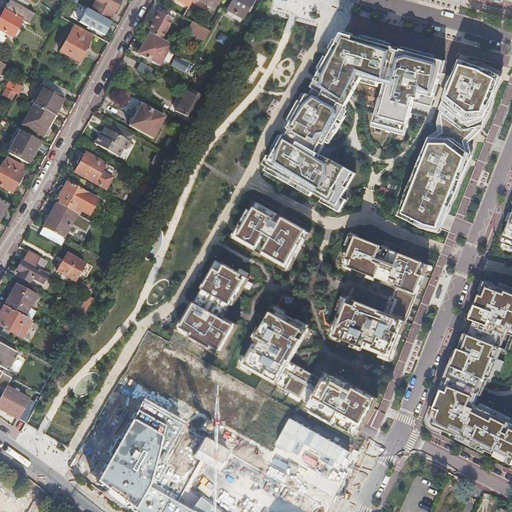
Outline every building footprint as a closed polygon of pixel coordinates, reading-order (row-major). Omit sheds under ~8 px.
[(25,8),(29,0),(10,0),(12,1),(25,8)] [(101,16),(108,21),(120,0),(119,0),(95,0),(90,10),(101,16)] [(235,13),(242,17),(252,0),(232,0),(228,9),(235,13)] [(19,18),(25,8),(12,1),(6,10),(4,9),(0,16),(0,18),(1,19),(0,21),(0,30),(11,37),(20,21),(23,23),(25,21),(19,18)] [(74,24),(92,34),(101,16),(90,10),(88,9),(83,17),(77,14),(73,23),(74,24)] [(147,31),(149,32),(161,39),(172,19),(159,11),(147,31)] [(204,41),(209,32),(192,22),(187,31),(204,41)] [(78,61),(92,34),(74,24),(69,35),(61,50),(78,61)] [(160,66),(171,45),(161,39),(149,32),(137,53),(160,66)] [(387,45),(346,33),(340,50),(335,48),(333,57),(338,58),(332,74),(378,87),(379,83),(385,84),(373,127),(405,136),(414,102),(432,107),(441,78),(446,61),(395,47),(394,50),(386,47),(387,45)] [(150,77),(155,70),(141,62),(137,70),(150,77)] [(221,72),(223,68),(216,64),(213,68),(221,72)] [(480,70),(463,65),(443,116),(444,133),(433,140),(404,214),(427,226),(439,229),(469,154),(466,141),(479,128),(498,79),(480,70)] [(16,94),(25,98),(29,90),(10,79),(5,87),(6,88),(15,93),(16,94)] [(286,135),(268,167),(337,206),(356,173),(329,158),(328,159),(318,153),(321,147),(325,146),(345,110),(343,108),(347,101),(315,83),(289,129),(291,130),(287,136),(286,135)] [(35,104),(55,115),(64,98),(44,87),(35,104)] [(11,99),(15,93),(6,88),(3,95),(11,99)] [(202,104),(206,98),(188,88),(175,111),(185,117),(186,115),(191,118),(199,102),(202,104)] [(43,136),(55,115),(35,104),(34,104),(23,124),(43,136)] [(129,125),(152,139),(164,117),(141,104),(129,125)] [(191,124),(194,120),(191,118),(186,115),(185,117),(183,120),(191,124)] [(124,149),(132,135),(108,121),(100,135),(97,134),(93,142),(116,155),(121,148),(124,149)] [(8,153),(28,164),(40,141),(21,130),(17,136),(19,141),(16,146),(11,149),(8,153)] [(85,153),(74,172),(104,188),(110,178),(111,179),(116,170),(85,153)] [(152,165),(159,168),(163,159),(157,156),(152,165)] [(2,162),(0,165),(0,185),(12,192),(22,174),(19,172),(22,166),(6,157),(3,162),(2,162)] [(57,203),(75,213),(77,208),(88,214),(97,199),(66,182),(58,198),(60,199),(57,203)] [(139,191),(145,194),(149,188),(143,184),(139,191)] [(66,232),(76,214),(75,213),(57,203),(54,210),(53,209),(43,227),(61,237),(62,238),(63,238),(66,232)] [(282,261),(290,266),(303,243),(309,232),(259,203),(254,211),(250,209),(236,234),(242,237),(240,241),(281,264),(282,261)] [(76,214),(66,232),(73,235),(76,229),(85,234),(91,222),(76,214)] [(511,218),(503,242),(511,246),(511,218)] [(58,244),(61,237),(43,227),(39,234),(58,244)] [(406,322),(429,265),(354,235),(342,264),(383,280),(398,286),(392,300),(387,313),(351,299),(349,303),(345,301),(333,331),(337,332),(336,336),(358,345),(359,346),(386,356),(387,353),(393,355),(401,335),(397,333),(402,321),(406,322)] [(28,251),(23,260),(36,267),(41,259),(28,251)] [(56,271),(74,281),(84,263),(67,253),(56,271)] [(36,267),(41,270),(45,261),(41,259),(36,267)] [(46,275),(21,261),(16,270),(21,272),(19,277),(28,282),(30,277),(41,284),(46,275)] [(247,277),(220,262),(181,331),(221,353),(236,326),(223,318),(227,312),(231,304),(232,305),(245,281),(247,277)] [(511,465),(511,422),(479,404),(486,388),(511,331),(511,286),(481,276),(424,416),(433,432),(511,466),(511,465)] [(77,290),(84,294),(88,287),(81,283),(77,290)] [(15,284),(4,305),(24,316),(36,295),(15,284)] [(83,315),(89,304),(92,299),(87,296),(78,313),(83,315)] [(24,316),(4,305),(0,312),(0,325),(21,338),(31,320),(24,316)] [(276,315),(272,312),(259,335),(246,359),(249,361),(246,367),(266,378),(268,374),(280,381),(277,385),(317,407),(314,411),(357,435),(372,408),(376,399),(359,390),(334,376),(330,383),(291,362),(296,353),(308,332),(304,330),(306,326),(279,311),(276,315)] [(0,386),(4,389),(5,387),(10,378),(0,372),(0,386)] [(0,396),(0,409),(25,423),(38,400),(35,398),(30,408),(24,405),(27,399),(5,387),(4,389),(0,396)] [(94,482),(122,503),(148,459),(172,419),(140,401),(94,482)] [(133,511),(222,511),(201,495),(191,508),(177,501),(201,459),(219,469),(229,452),(172,419),(148,459),(122,503),(133,511)]
